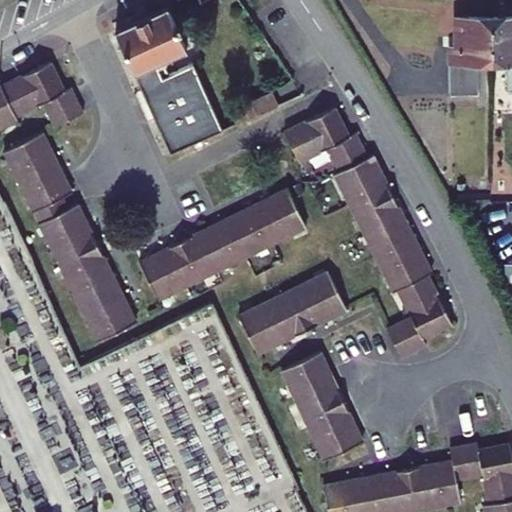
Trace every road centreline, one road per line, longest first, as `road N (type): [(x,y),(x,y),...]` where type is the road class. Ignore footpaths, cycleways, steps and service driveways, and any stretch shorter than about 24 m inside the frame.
road 1 (residential): [(496,345),(402,159),(300,0)]
road 2 (residential): [(163,220),(71,8)]
road 3 (residential): [(374,405),(496,345)]
